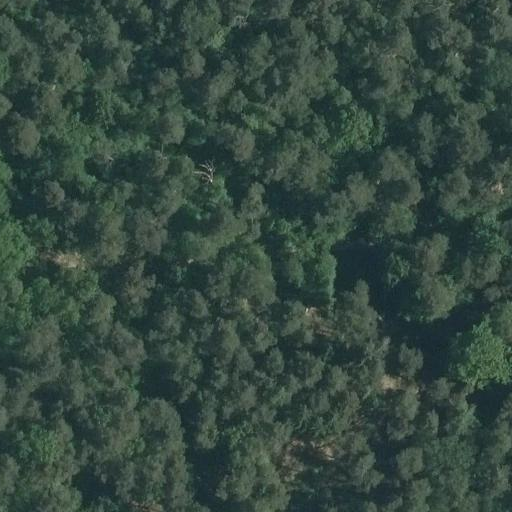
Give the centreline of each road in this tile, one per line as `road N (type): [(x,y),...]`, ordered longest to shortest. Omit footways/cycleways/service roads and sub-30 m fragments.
road 1 (track): [(339,244),(69,268)]
road 2 (track): [(511,233),(339,244)]
